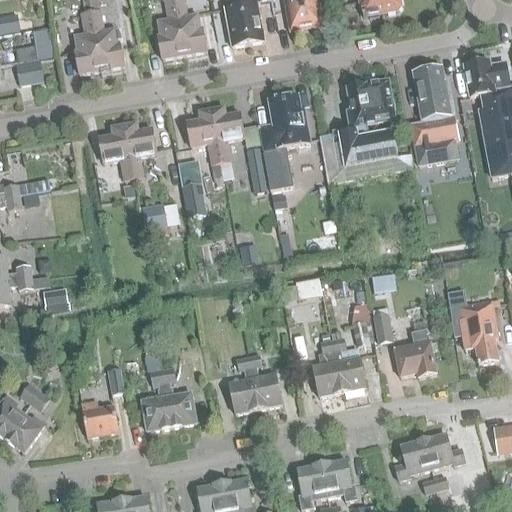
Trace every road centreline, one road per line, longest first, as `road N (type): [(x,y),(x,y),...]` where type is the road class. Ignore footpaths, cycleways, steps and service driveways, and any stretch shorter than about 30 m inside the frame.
road 1 (residential): [(7,483),(128,464),(155,476),(271,455),(296,433),(421,405),(451,413),(511,405)]
road 2 (residential): [(0,122),(457,38),(482,9)]
